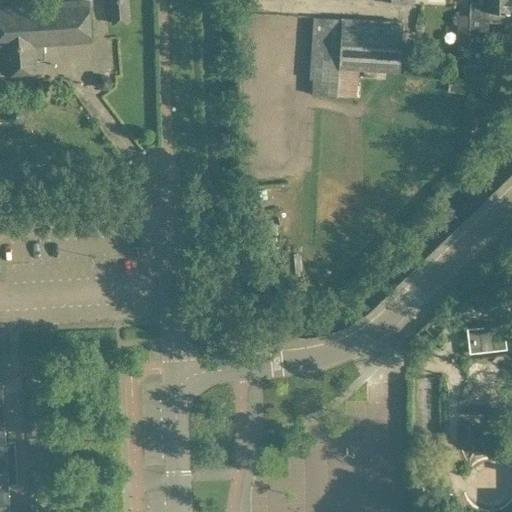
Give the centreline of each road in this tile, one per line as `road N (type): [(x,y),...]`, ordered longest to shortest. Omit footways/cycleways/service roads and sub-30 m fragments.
road 1 (residential): [(184,380),(357,345),(511,201)]
road 2 (unclassified): [(184,380),(172,361),(163,189),(136,156)]
road 3 (unclassified): [(178,511),(175,401),(184,380)]
